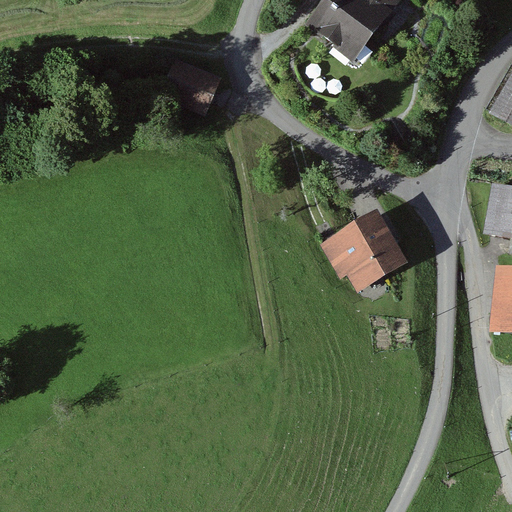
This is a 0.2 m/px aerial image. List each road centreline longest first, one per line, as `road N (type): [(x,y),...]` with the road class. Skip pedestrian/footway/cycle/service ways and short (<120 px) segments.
road 1 (residential): [(449,205),(373,173),(261,101),(247,23),(259,0)]
road 2 (unclassified): [(449,205),(449,373),(396,511)]
road 3 (unclassified): [(511,458),(486,367),(476,251),(449,205)]
road 4 (unclassified): [(511,51),(449,205)]
